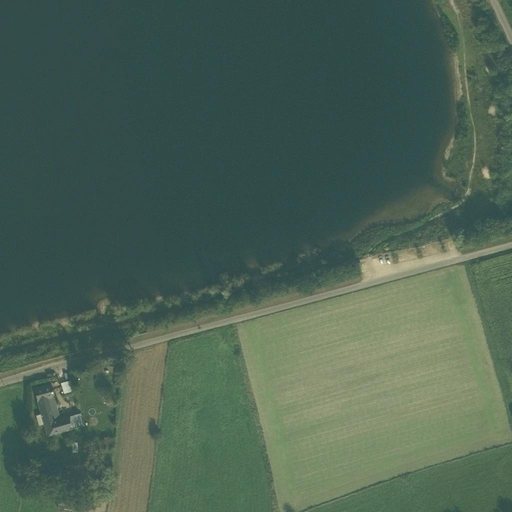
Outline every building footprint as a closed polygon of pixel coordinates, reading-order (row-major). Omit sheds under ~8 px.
[(62,381),(64,396),(72,395),(70,380),(62,381)] [(37,402),(38,402),(52,397),(54,397),(50,384),(34,389),(37,402)] [(48,435),(67,430),(68,417),(58,419),(52,397),(38,402),(48,435)] [(79,414),(68,417),(67,430),(82,425),(79,414)] [(96,450),(104,450),(104,448),(110,448),(110,440),(96,440),(96,450)]
